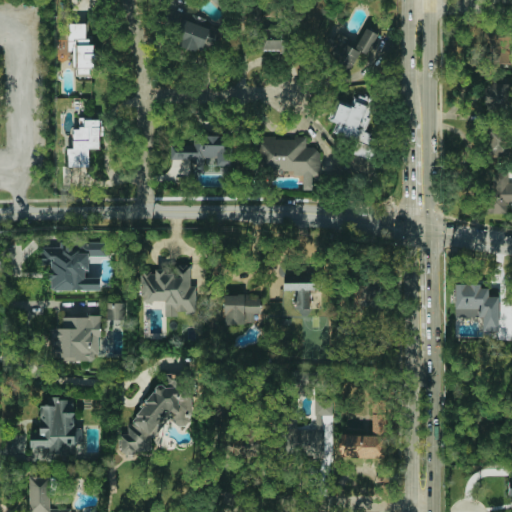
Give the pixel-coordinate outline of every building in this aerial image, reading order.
[(207,38),(216,41),(219,30),(183,19),(175,45),(202,53),(207,38)] [(69,23),(68,51),(75,51),(74,76),(96,76),(97,54),(93,54),(94,45),(86,45),(87,24),(69,23)] [(377,33),(366,28),(356,48),(346,44),(349,38),(335,32),(324,55),(352,68),(360,51),(367,54),(377,33)] [(490,40),(490,63),(511,64),(511,32),(486,31),(486,40),(490,40)] [(375,58),(381,37),(375,35),(369,57),(375,58)] [(287,39),(262,40),(262,52),(287,51),(287,39)] [(485,108),(508,107),(507,83),(484,84),(485,108)] [(333,133),(356,142),(353,148),(353,155),(368,156),(373,145),(374,135),(366,131),(366,129),(373,112),(374,99),(369,97),(358,96),(353,107),(347,106),(339,103),(333,120),(337,122),(333,133)] [(68,167),(89,167),(90,149),(100,149),(101,120),(79,119),(79,130),(74,129),(73,149),(68,149),(68,167)] [(171,160),(192,160),(192,172),(206,172),(206,159),(217,159),(217,166),(225,166),(226,137),(194,136),(194,145),(171,145),(171,160)] [(318,148),(306,148),(307,138),(256,137),(255,171),(303,172),(303,189),(318,190),(318,148)] [(511,173),(494,173),(494,186),(487,186),(486,213),(510,214),(511,173)] [(100,291),(100,278),(88,278),(88,256),(106,256),(106,243),(66,243),(66,248),(41,248),(41,265),(50,265),(50,291),(100,291)] [(196,314),(196,287),(190,286),(190,264),(162,264),(162,273),(142,272),(142,302),(165,302),(165,316),(179,317),(179,314),(196,314)] [(284,290),(295,290),(295,309),(310,309),(309,284),(284,285),(284,290)] [(499,297),(488,297),(489,285),(455,285),(455,317),(483,318),(482,331),(498,332),(499,297)] [(224,296),(225,324),(255,324),(255,314),(260,314),(259,295),(224,296)] [(123,320),(123,303),(107,303),(107,319),(123,320)] [(100,316),(63,317),(63,328),(52,329),(53,362),(101,360),(100,316)] [(123,454),(150,450),(152,446),(151,439),(157,429),(163,428),(169,418),(181,426),(192,424),(186,387),(177,382),(177,379),(166,372),(167,384),(155,386),(133,424),(127,425),(129,434),(120,435),(123,454)] [(31,461),(54,461),(54,455),(75,455),(75,445),(82,445),(82,428),(74,428),(74,398),(41,399),(41,440),(30,440),(31,461)] [(316,430),(299,430),(299,456),(324,456),(324,412),(317,412),(316,430)] [(385,458),(385,414),(372,414),(372,436),(341,436),(341,458),(385,458)] [(71,511),(72,509),(50,509),(50,477),(30,477),(29,511),(71,511)]
